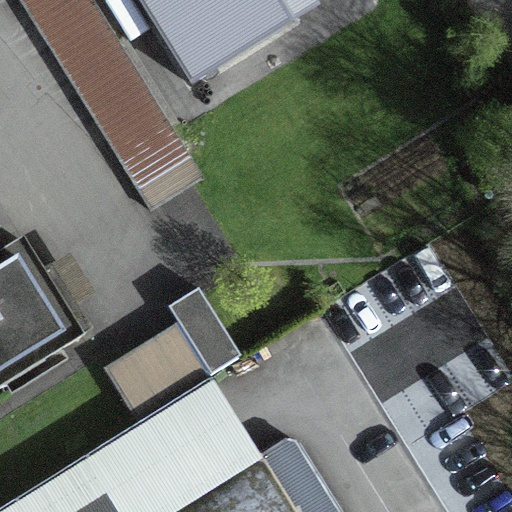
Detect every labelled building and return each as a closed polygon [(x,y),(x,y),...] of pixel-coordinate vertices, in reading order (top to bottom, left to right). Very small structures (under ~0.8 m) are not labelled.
[(19,0),(137,190),(189,158),(90,0),(19,0)] [(279,0),(138,0),(191,85),(293,22),(279,0)] [(0,254),(0,385),(81,335),(23,241),(0,254)] [(210,374),(240,356),(198,288),(168,306),(178,322),(210,374)] [(104,368),(136,420),(210,374),(178,322),(104,368)] [(0,511),(165,511),(258,455),(244,432),(211,380),(195,390),(63,472),(0,510),(0,511)] [(339,511),(295,441),(284,438),(166,511),(339,511)]
